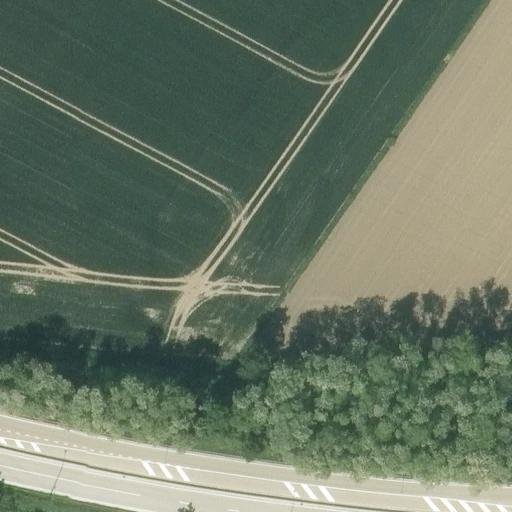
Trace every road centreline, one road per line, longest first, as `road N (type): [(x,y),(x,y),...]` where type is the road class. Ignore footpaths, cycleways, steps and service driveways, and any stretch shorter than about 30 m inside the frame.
road 1 (secondary): [(511,493),(325,478),(0,421)]
road 2 (secondary): [(0,465),(249,511)]
